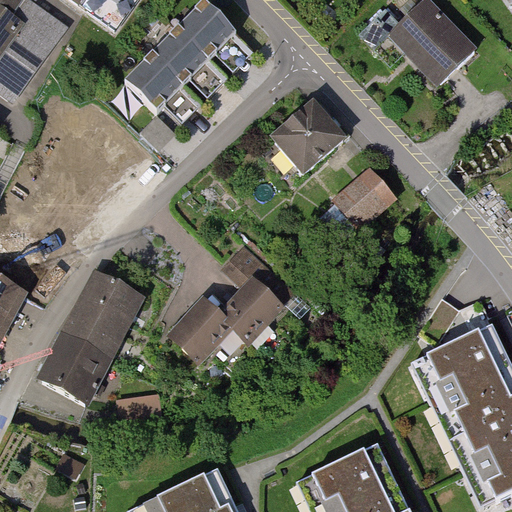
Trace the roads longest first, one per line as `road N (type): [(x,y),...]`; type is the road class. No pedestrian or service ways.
road 1 (residential): [(301,63),(101,254),(32,355),(0,422)]
road 2 (residential): [(301,63),(413,168),(511,282)]
